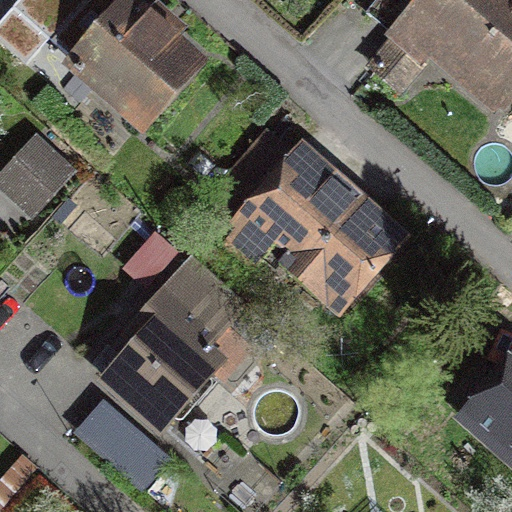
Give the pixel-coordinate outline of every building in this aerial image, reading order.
[(469,83),(511,116),(511,33),(468,0),(455,0),(428,36),(396,11),(369,47),(430,93),(449,68),(469,83)] [(158,128),(201,78),(164,47),(170,40),(162,33),(147,21),(142,27),(113,4),(71,55),(158,128)] [(0,187),(0,203),(33,231),(68,189),(28,155),(0,187)] [(349,321),(411,249),(363,208),(328,178),(325,182),(298,159),(224,245),(254,271),(250,277),(266,290),(278,276),(307,300),(300,309),(330,335),(345,318),(349,321)] [(94,387),(163,452),(243,368),(225,351),(249,325),(188,267),(138,320),(148,329),(132,347),(94,387)] [(511,383),(468,435),(511,472),(511,383)]
